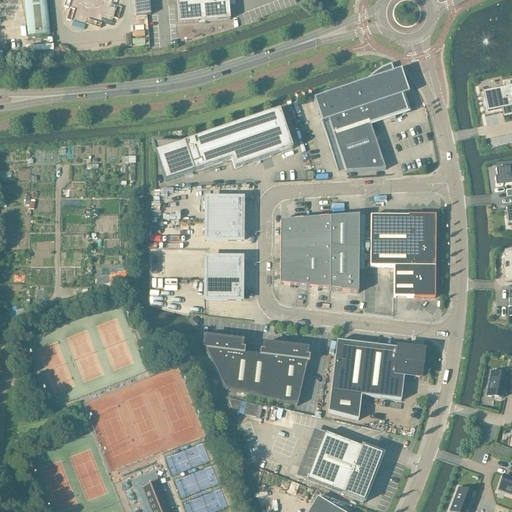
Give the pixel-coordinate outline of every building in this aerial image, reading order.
[(46,0),(23,0),(27,37),(50,35),(46,0)] [(169,0),(170,3),(169,3),(169,4),(176,4),(178,25),(230,21),(228,0),(169,0)] [(393,74),(391,66),(384,68),(378,72),(372,76),(364,84),(361,87),(357,89),(329,98),(328,96),(313,101),(320,120),(328,144),(335,142),(345,174),(385,171),(369,126),(388,120),(389,122),(395,120),(394,118),(407,113),(393,74)] [(401,97),(408,95),(400,71),(393,74),(401,97)] [(504,89),(483,94),(487,113),(501,110),(503,119),(511,117),(511,82),(503,84),(504,89)] [(357,89),(361,87),(364,84),(328,96),(329,98),(357,89)] [(152,144),(165,183),(230,161),(234,170),(292,150),(279,111),(184,143),(152,144)] [(511,185),(511,162),(497,164),(497,170),(496,170),(496,178),(494,179),(495,187),(511,185)] [(241,200),(206,200),(205,242),(241,242),(241,229),(240,229),(238,229),(238,213),(240,213),(241,214),(241,200)] [(369,268),(434,269),(435,228),(434,228),(435,218),(411,218),(411,217),(408,217),(408,218),(370,218),(369,268)] [(357,295),(358,218),(330,220),(329,291),(357,295)] [(329,291),(330,220),(305,221),(305,249),(308,249),(308,289),(329,291)] [(308,289),(308,249),(305,249),(305,221),(280,223),(279,285),(308,289)] [(237,281),(237,273),(238,273),(240,273),(241,273),(241,260),(205,260),(205,281),(205,301),(240,302),(240,288),(240,289),(238,289),(238,288),(237,288),(237,281),(238,281),(237,281)] [(393,269),(393,299),(413,299),(413,300),(418,300),(434,300),(434,284),(434,269),(393,269)] [(240,342),(204,338),(203,345),(206,346),(205,351),(225,391),(296,408),(306,364),(308,364),(309,358),(304,357),(304,351),(305,351),(305,350),(266,345),(265,352),(259,352),(259,357),(244,355),(245,350),(239,349),(240,342)] [(422,353),(396,350),(396,351),(336,343),(328,414),(358,422),(360,398),(400,402),(403,377),(419,379),(422,353)] [(491,372),(486,397),(490,398),(501,400),(502,394),(502,391),(507,392),(510,376),(498,374),(491,372)] [(325,435),(314,431),(295,478),(306,482),(325,435)] [(306,482),(362,504),(363,505),(382,456),(381,456),(381,457),(325,435),(306,482)] [(499,486),(498,491),(511,495),(511,475),(511,479),(502,476),(499,486)] [(172,511),(172,510),(169,511),(157,480),(140,487),(149,511),(172,511)] [(463,490),(458,489),(449,511),(470,511),(473,504),(469,502),(470,499),(471,499),(472,494),(463,490)] [(338,511),(317,499),(308,511),(338,511)]
